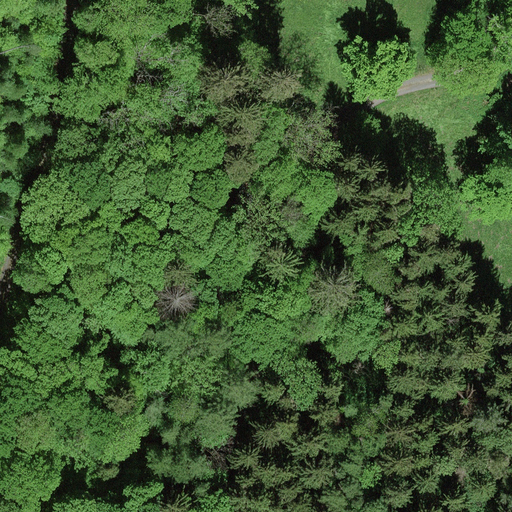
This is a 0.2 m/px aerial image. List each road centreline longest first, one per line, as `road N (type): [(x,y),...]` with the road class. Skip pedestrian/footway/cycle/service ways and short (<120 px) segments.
road 1 (track): [(511,35),(489,64),(368,97),(326,132),(267,300),(216,511)]
road 2 (track): [(26,236),(63,129),(89,0)]
